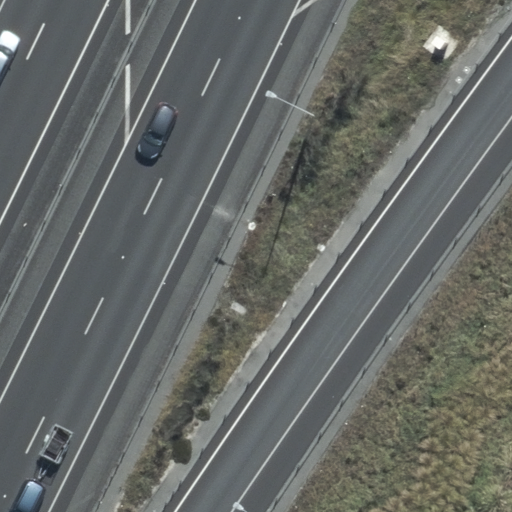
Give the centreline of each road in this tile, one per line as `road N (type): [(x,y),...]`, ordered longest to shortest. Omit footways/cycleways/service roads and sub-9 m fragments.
road 1 (motorway): [(248,0),(0,510)]
road 2 (motorway): [(511,72),(202,511)]
road 3 (motorway): [(0,114),(55,0)]
